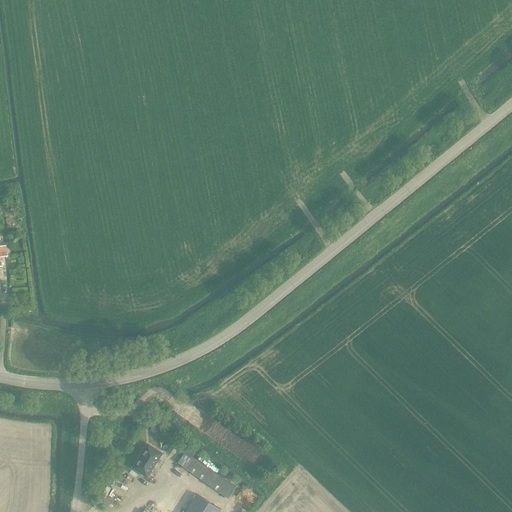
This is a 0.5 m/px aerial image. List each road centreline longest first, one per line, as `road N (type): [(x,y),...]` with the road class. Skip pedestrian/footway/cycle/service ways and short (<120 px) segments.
road 1 (tertiary): [(511,105),(198,354),(82,386)]
road 2 (unclassified): [(73,511),(82,386)]
